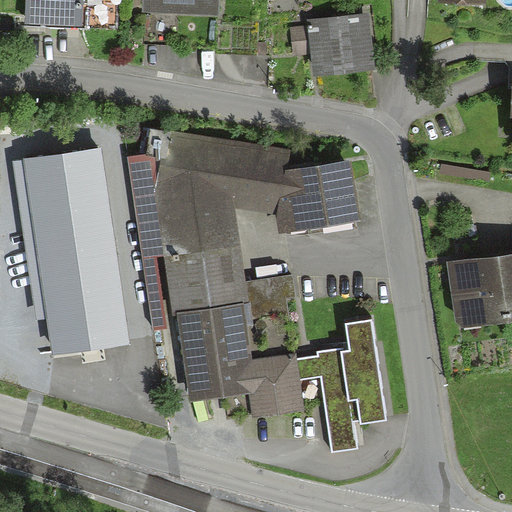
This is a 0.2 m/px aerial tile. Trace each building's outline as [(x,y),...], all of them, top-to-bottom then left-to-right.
[(79,0),(28,0),(27,21),(78,24),(79,0)] [(214,0),(148,0),(148,8),(214,10),(214,0)] [(365,18),(313,23),(314,28),(294,30),(296,51),(316,49),(318,72),(370,67),(365,18)] [(353,158),(286,168),(288,147),(166,134),(161,184),(193,400),(252,391),(256,419),(306,412),(297,352),(258,358),(235,209),(280,217),(283,233),(362,221),(353,158)] [(118,338),(93,155),(37,163),(62,346),(118,338)] [(511,257),(499,260),(507,317),(511,316),(511,257)] [(499,260),(453,266),(461,324),(507,317),(499,260)] [(48,320),(36,321),(39,352),(51,351),(48,320)]
